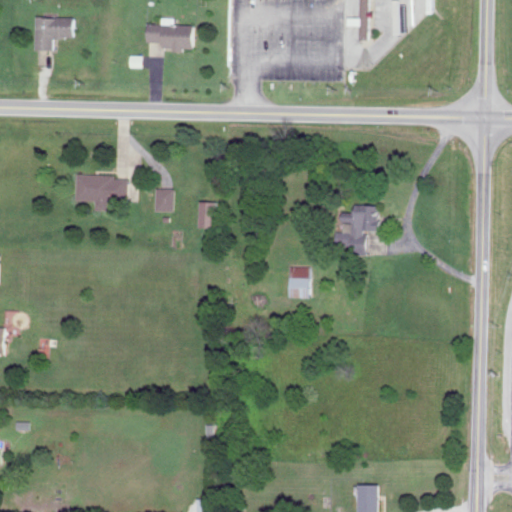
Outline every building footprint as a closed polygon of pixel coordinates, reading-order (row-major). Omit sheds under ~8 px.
[(363,24),(363,37),(373,37),(373,0),(363,0),(363,16),(352,15),(352,24),(363,24)] [(39,48),(58,48),(58,36),(78,37),(79,15),(40,15),(39,48)] [(178,23),(178,16),(165,15),(165,22),(152,22),(151,40),(167,40),(167,47),(198,48),(198,23),(178,23)] [(113,199),(132,200),(132,175),(80,173),(79,198),(99,199),(99,208),(112,209),(113,199)] [(177,210),(178,187),(160,186),(159,209),(177,210)] [(220,200),(204,200),(203,225),(219,226),(220,200)] [(384,203),(360,202),(359,213),(346,212),(346,220),(356,220),(355,232),(339,231),(339,242),(354,243),(354,252),(371,253),(372,229),(383,229),(384,203)] [(291,295),(313,296),(313,265),(292,265),(291,295)] [(0,351),(9,351),(8,325),(0,325),(0,351)] [(384,511),(385,483),(364,483),(363,511),(384,511)]
